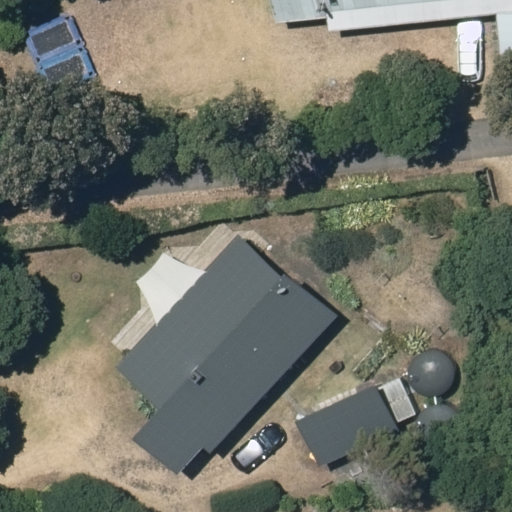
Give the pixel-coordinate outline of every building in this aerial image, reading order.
[(228,0),(181,0),(178,31),(225,36),(228,0)] [(287,0),(289,18),(347,14),(348,25),(416,18),(415,3),(459,0),(287,0)] [(311,80),(308,30),(273,32),(276,83),(311,80)] [(251,233),(132,363),(179,407),(154,433),(193,468),(220,440),(227,446),(350,312),(305,270),(299,275),(251,233)] [(393,383),(408,418),(424,410),(408,378),(393,383)] [(390,385),(311,421),(330,461),(409,426),(390,385)]
